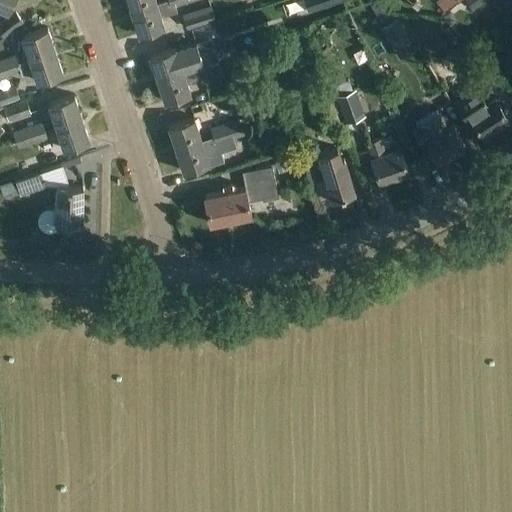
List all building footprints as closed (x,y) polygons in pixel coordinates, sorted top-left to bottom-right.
[(0,0),(0,8),(9,13),(14,0),(0,0)] [(155,0),(126,0),(130,13),(157,4),(156,4),(155,0)] [(157,4),(130,13),(138,36),(164,27),(161,16),(178,11),(176,5),(193,0),(168,0),(157,4)] [(437,0),(435,2),(443,12),(458,0),(437,0)] [(464,0),(472,10),(485,0),(464,0)] [(376,15),(384,10),(374,3),(370,5),(376,15)] [(184,19),(187,29),(215,20),(212,10),(184,19)] [(16,11),(0,23),(0,31),(4,36),(23,21),(16,11)] [(449,12),(443,17),(449,24),(455,19),(449,12)] [(396,18),(381,27),(399,58),(415,48),(396,18)] [(182,20),(153,33),(161,50),(190,36),(182,20)] [(47,29),(22,37),(30,60),(54,52),(47,29)] [(272,56),(281,54),(276,40),(268,43),(272,56)] [(499,41),(487,42),(478,43),(480,52),(488,51),(490,59),(496,58),(495,50),(499,49),(499,41)] [(149,57),(157,80),(182,71),(181,67),(188,65),(186,56),(178,58),(174,48),(149,57)] [(456,60),(479,86),(490,76),(466,50),(456,60)] [(19,63),(0,69),(0,78),(20,72),(19,71),(20,70),(22,74),(33,71),(38,83),(62,75),(54,52),(30,60),(19,63)] [(16,55),(0,60),(0,69),(19,63),(18,63),(16,55)] [(182,71),(157,80),(164,102),(190,94),(182,71)] [(280,91),(296,86),(291,73),(276,77),(280,91)] [(332,78),(334,84),(345,80),(342,74),(332,78)] [(338,95),(352,90),(348,79),(345,80),(334,84),(338,95)] [(272,82),(259,86),(263,101),(277,97),(272,82)] [(482,106),(467,83),(454,92),(469,115),(468,115),(482,138),(509,119),(495,98),(482,106)] [(0,92),(0,105),(20,99),(16,87),(0,92)] [(336,97),(345,122),(364,116),(355,90),(336,97)] [(210,110),(228,103),(224,95),(207,101),(210,110)] [(48,105),(55,128),(80,120),(72,96),(48,105)] [(317,101),(330,133),(340,129),(328,97),(317,101)] [(5,108),(9,120),(31,113),(27,101),(5,108)] [(169,154),(153,112),(129,121),(152,180),(171,173),(165,156),(169,154)] [(447,129),(440,115),(413,129),(420,144),(425,141),(437,163),(464,149),(453,127),(447,129)] [(167,126),(175,149),(201,140),(194,117),(167,126)] [(227,131),(230,139),(245,134),(239,119),(225,124),(227,131)] [(80,120),(55,128),(63,151),(88,143),(80,120)] [(12,134),(14,141),(43,132),(41,124),(12,134)] [(215,144),(230,139),(227,131),(225,124),(210,129),(213,136),(215,144)] [(43,132),(14,141),(17,148),(46,139),(43,132)] [(379,183),(408,173),(399,148),(397,149),(393,140),(383,143),(381,137),(366,142),(372,158),(370,159),(379,183)] [(201,140),(175,149),(182,172),(209,163),(201,140)] [(302,153),(307,170),(311,183),(315,182),(324,179),(329,198),(332,197),(332,199),(354,193),(344,157),(341,158),(338,148),(337,148),(319,153),(318,149),(302,153)] [(291,182),(281,186),(288,206),(311,198),(299,162),(286,167),(291,182)] [(262,200),(277,197),(271,165),(256,168),(259,184),(204,195),(209,224),(250,215),(247,201),(262,198),(262,200)] [(18,190),(20,194),(45,186),(40,172),(15,181),(18,190)] [(0,186),(3,195),(18,190),(15,181),(15,179),(0,184),(0,186)] [(81,226),(82,187),(49,186),(48,209),(45,209),(41,211),(41,212),(39,214),(38,216),(37,218),(36,221),(37,224),(38,226),(39,228),(40,230),(41,231),(43,232),(45,233),(47,233),(49,234),(51,233),(53,233),(55,232),(58,229),(59,226),(81,226)]
